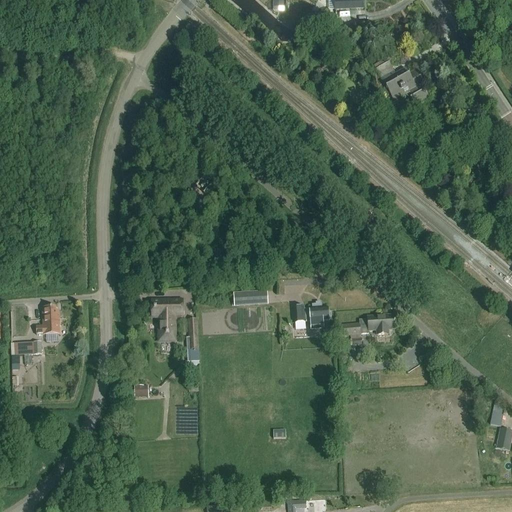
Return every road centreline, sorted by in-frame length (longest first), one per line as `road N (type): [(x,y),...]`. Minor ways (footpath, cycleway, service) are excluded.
road 1 (unclassified): [(511,402),(134,76)]
road 2 (unclassified): [(16,511),(61,471),(97,407),(105,161),(134,76)]
road 3 (tertiary): [(511,123),(430,0)]
